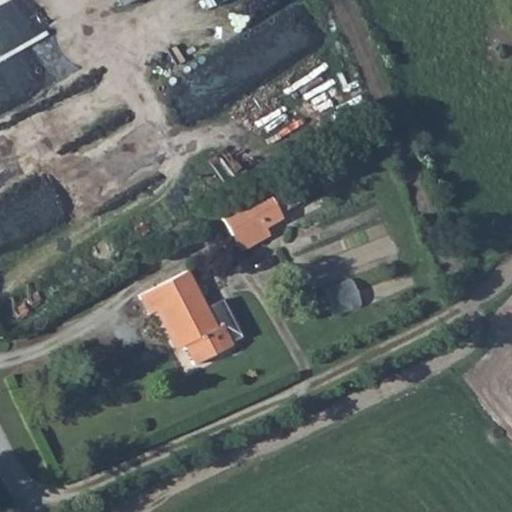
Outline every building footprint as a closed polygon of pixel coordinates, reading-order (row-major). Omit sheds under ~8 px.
[(34,0),(17,0),(13,2),(25,36),(45,29),(34,0)] [(76,37),(16,62),(31,98),(91,74),(76,37)] [(262,224),(267,234),(282,226),(266,196),(220,222),(231,242),(262,224)] [(270,239),(267,234),(262,224),(231,242),(239,256),(270,239)] [(201,307),(181,271),(135,294),(145,315),(155,310),(169,337),(175,348),(180,345),(191,364),(225,348),(222,342),(236,335),(216,299),(201,307)] [(337,314),(362,303),(352,281),(327,291),(337,314)]
